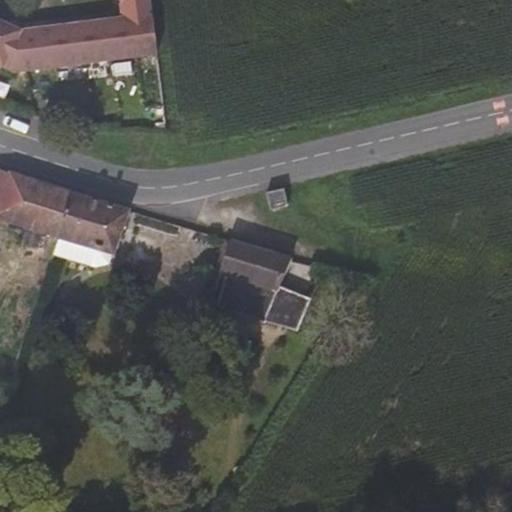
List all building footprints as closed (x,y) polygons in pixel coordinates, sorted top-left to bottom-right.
[(175,61),(166,0),(130,0),(134,26),(30,38),(16,32),(0,61),(0,68),(21,79),(175,61)] [(0,61),(16,32),(2,24),(0,28),(0,61)] [(0,219),(1,219),(13,176),(0,171),(0,219)] [(62,239),(77,196),(13,176),(1,219),(62,239)] [(124,262),(139,216),(82,195),(67,243),(124,262)] [(278,300),(291,269),(229,248),(219,279),(278,300)]
